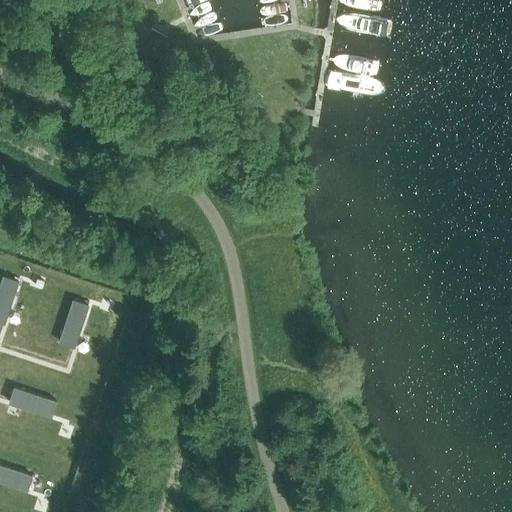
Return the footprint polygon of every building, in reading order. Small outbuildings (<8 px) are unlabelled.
[(152,26),(144,40),(158,48),(166,34),(152,26)] [(3,275),(0,284),(0,320),(4,322),(18,280),(3,275)] [(73,299),(59,341),(74,346),(88,304),(73,299)] [(14,387),(9,402),(51,416),(57,400),(14,387)] [(0,463),(0,480),(27,490),(32,474),(0,463)]
